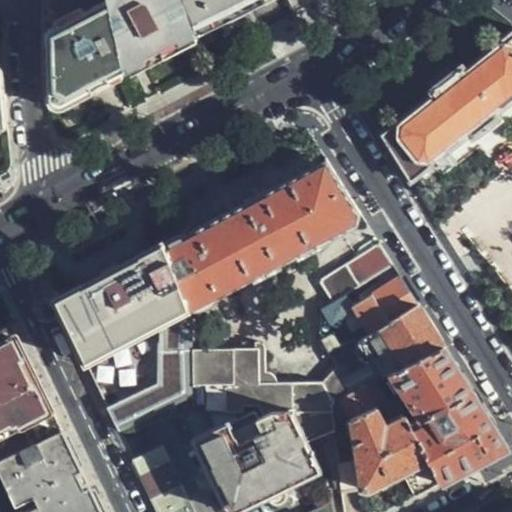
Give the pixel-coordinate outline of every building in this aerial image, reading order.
[(105,84),(125,72),(110,0),(50,0),(50,9),(57,11),(56,18),(56,26),(49,30),(52,110),(55,111),(105,84)] [(199,35),(184,0),(110,0),(125,72),(142,65),(199,35)] [(184,0),(199,35),(243,13),(265,1),(266,0),(184,0)] [(511,29),(464,66),(462,65),(445,77),(430,89),(432,93),(380,133),(411,181),(431,167),(439,177),(511,120),(511,29)] [(356,225),(361,214),(327,160),(265,192),(264,189),(253,195),(241,201),(243,204),(187,233),(185,231),(164,241),(190,312),(356,225)] [(157,327),(190,312),(164,241),(148,250),(111,269),(55,299),(86,363),(157,327)] [(356,340),(418,304),(400,276),(379,243),(319,281),(331,303),(321,308),(322,337),(335,364),(357,352),(355,347),(356,340)] [(391,374),(443,345),(418,304),(356,340),(369,357),(373,355),(379,363),(371,367),(379,380),(391,374)] [(191,349),(190,312),(157,327),(160,384),(191,371),(191,349)] [(0,434),(51,408),(11,324),(0,329),(0,434)] [(157,327),(86,363),(107,406),(133,395),(160,384),(157,327)] [(357,352),(335,364),(315,384),(273,385),(272,379),(270,376),(268,375),(263,375),(263,352),(257,345),(232,344),(232,350),(191,349),(191,371),(192,398),(193,407),(332,406),(374,383),(379,380),(371,367),(367,360),(362,359),(357,352)] [(477,397),(443,345),(391,374),(423,424),(412,429),(439,482),(508,446),(477,397)] [(192,398),(191,371),(160,384),(170,407),(181,403),(192,398)] [(374,383),(332,406),(335,427),(350,419),(383,401),(374,383)] [(170,407),(160,384),(133,395),(144,418),(170,407)] [(118,429),(144,418),(133,395),(107,406),(118,429)] [(413,496),(439,482),(412,429),(395,395),(383,401),(350,419),(355,460),(344,461),(343,455),(337,454),(338,463),(341,489),(354,487),(361,488),(366,491),(391,478),(401,473),(413,496)] [(193,407),(192,398),(181,403),(199,436),(196,439),(198,443),(198,445),(197,448),(206,465),(209,465),(211,469),(207,472),(216,487),(218,485),(221,490),(218,491),(228,509),(230,507),(232,511),(236,511),(322,469),(307,441),(320,434),(332,464),(338,463),(337,454),(335,427),(332,406),(193,407)] [(0,511),(0,460),(62,430),(51,408),(0,434),(0,511)] [(101,511),(87,483),(62,430),(0,460),(0,474),(16,505),(24,501),(29,510),(25,511),(101,511)] [(194,511),(161,446),(132,459),(157,511),(194,511)] [(331,511),(330,500),(306,511),(331,511)]
